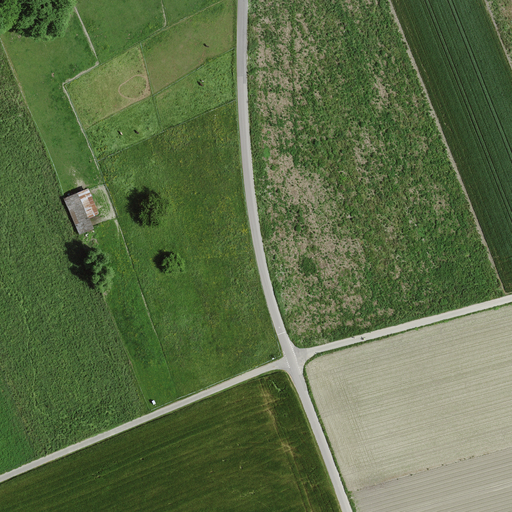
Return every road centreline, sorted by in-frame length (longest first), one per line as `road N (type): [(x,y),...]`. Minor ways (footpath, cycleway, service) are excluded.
road 1 (track): [(511,298),(286,359),(0,479)]
road 2 (unclassified): [(243,0),(245,132),(259,252),(346,511)]
